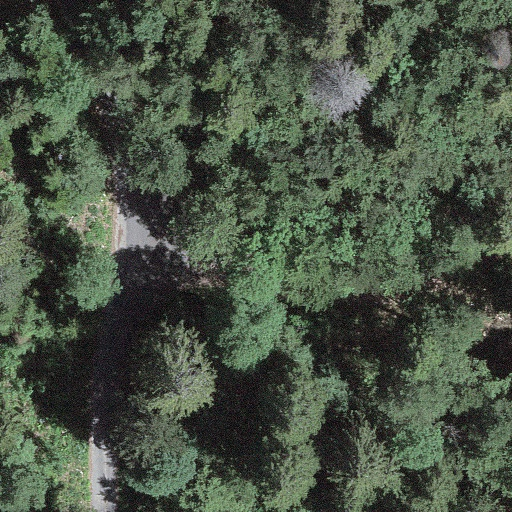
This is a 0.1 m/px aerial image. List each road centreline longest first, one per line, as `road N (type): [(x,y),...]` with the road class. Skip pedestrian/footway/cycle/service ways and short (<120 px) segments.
road 1 (track): [(146,210),(271,272),(318,282),(405,277),(456,263),(511,232)]
road 2 (track): [(106,511),(105,371),(146,210)]
road 3 (track): [(146,210),(110,76),(74,0)]
